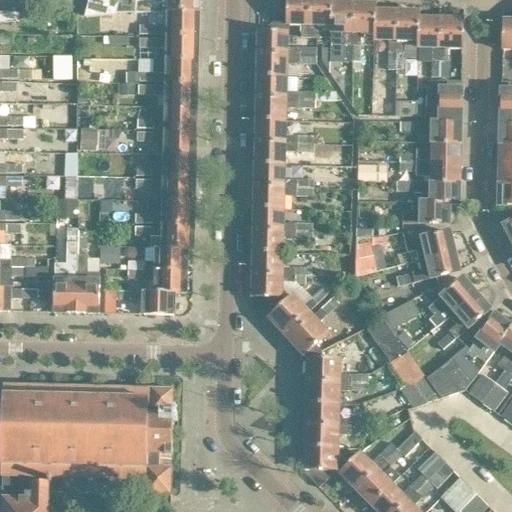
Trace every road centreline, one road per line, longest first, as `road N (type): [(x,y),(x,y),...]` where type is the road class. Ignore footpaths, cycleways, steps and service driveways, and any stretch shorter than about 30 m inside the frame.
road 1 (unclassified): [(225,353),(233,0)]
road 2 (residential): [(511,288),(478,214),(483,0)]
road 3 (residential): [(225,353),(0,348)]
road 4 (unclassified): [(298,511),(227,437),(225,353)]
